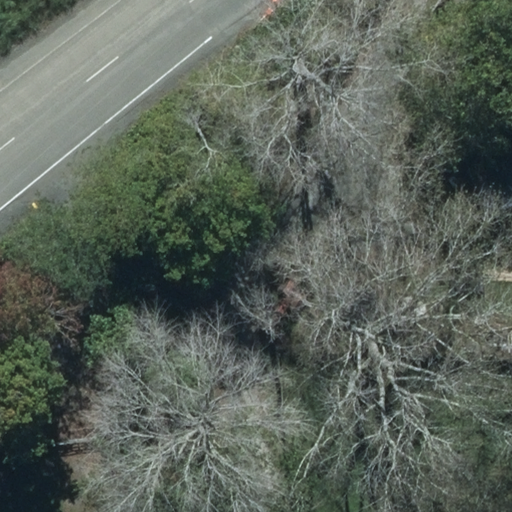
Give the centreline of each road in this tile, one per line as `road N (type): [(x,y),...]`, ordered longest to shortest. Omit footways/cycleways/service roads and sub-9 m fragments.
road 1 (track): [(397,0),(318,413),(311,511)]
road 2 (residential): [(181,0),(0,157)]
